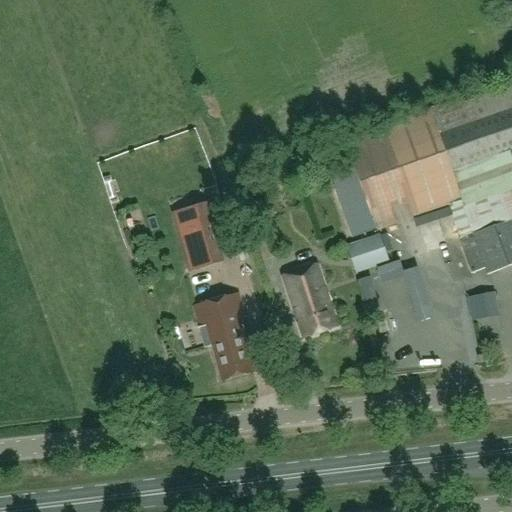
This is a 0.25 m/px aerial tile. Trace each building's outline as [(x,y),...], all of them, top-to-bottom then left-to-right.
[(511,267),(511,81),(345,140),(354,166),(326,176),(345,237),(375,226),(377,231),(394,225),(389,211),(405,205),(410,218),(445,205),(471,276),(485,271),(487,277),(511,267)] [(178,231),(190,272),(223,262),(206,203),(181,211),(186,229),(178,231)] [(449,227),(430,231),(435,257),(454,253),(449,227)] [(379,236),(347,247),(355,274),(388,263),(379,236)] [(315,265),(282,275),(302,339),(336,329),(315,265)] [(238,294),(193,307),(205,350),(211,348),(221,382),(252,373),(243,339),(251,336),(246,318),(244,318),(238,294)] [(498,294),(476,295),(477,317),(499,316),(498,294)]
